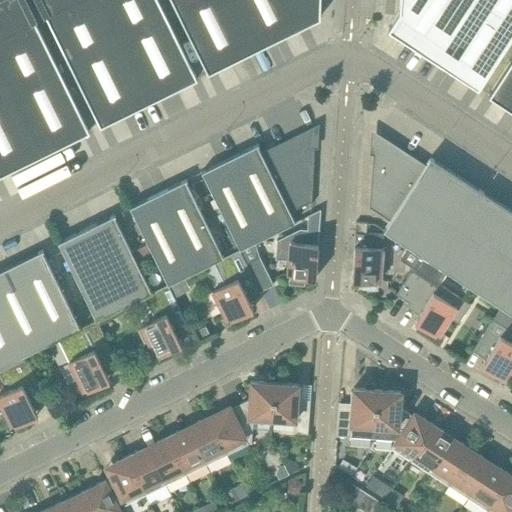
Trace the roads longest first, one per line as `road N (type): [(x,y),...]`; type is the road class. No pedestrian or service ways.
road 1 (residential): [(0,479),(330,317),(511,430)]
road 2 (unclassified): [(0,224),(347,58),(511,159)]
